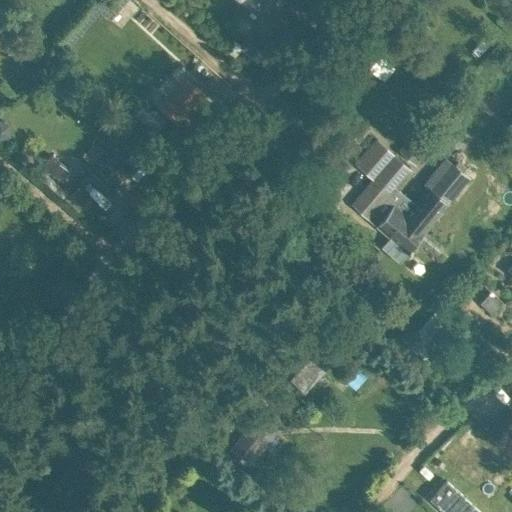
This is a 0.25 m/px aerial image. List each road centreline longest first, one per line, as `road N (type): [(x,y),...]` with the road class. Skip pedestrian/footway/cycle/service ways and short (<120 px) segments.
road 1 (track): [(0,381),(355,0)]
road 2 (track): [(369,511),(511,365)]
road 3 (track): [(264,100),(147,0)]
road 4 (track): [(111,262),(0,165)]
